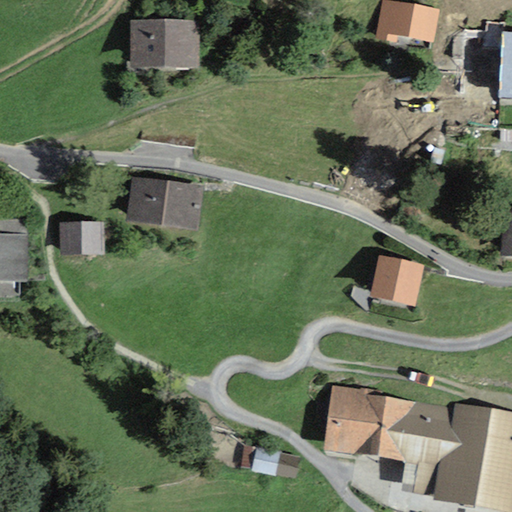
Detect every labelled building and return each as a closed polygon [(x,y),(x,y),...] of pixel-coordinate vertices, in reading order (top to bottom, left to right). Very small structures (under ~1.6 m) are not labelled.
[(397,32),(432,39),(438,5),(419,0),(416,0),(415,10),(384,5),(378,37),(395,41),(397,32)] [(158,24),(156,55),(193,55),(193,47),(208,47),(209,24),(188,24),(188,14),(168,14),(168,24),(158,24)] [(501,94),(504,37),(505,23),(486,22),(486,32),(465,30),(465,37),(453,36),(452,58),(463,59),(461,99),(472,99),(473,93),(501,94)] [(511,37),(504,37),(501,94),(511,94),(511,37)] [(141,140),(162,144),(165,123),(144,120),(141,140)] [(165,123),(162,144),(194,149),(197,128),(165,123)] [(150,178),(145,213),(206,220),(210,186),(150,178)] [(0,279),(15,279),(15,238),(19,238),(20,219),(0,219),(0,279)] [(79,220),(80,245),(115,243),(114,219),(79,220)] [(389,286),(424,294),(430,266),(421,265),(423,256),(403,252),(401,260),(395,259),(394,263),(384,261),(380,282),(390,285),(389,286)] [(379,393),(364,391),(363,398),(340,395),(333,446),(402,457),(408,404),(378,399),(379,393)] [(408,404),(402,457),(426,460),(421,490),(507,504),(511,473),(511,420),(458,412),(408,404)] [(271,472),(275,455),(261,452),(257,469),(271,472)]
